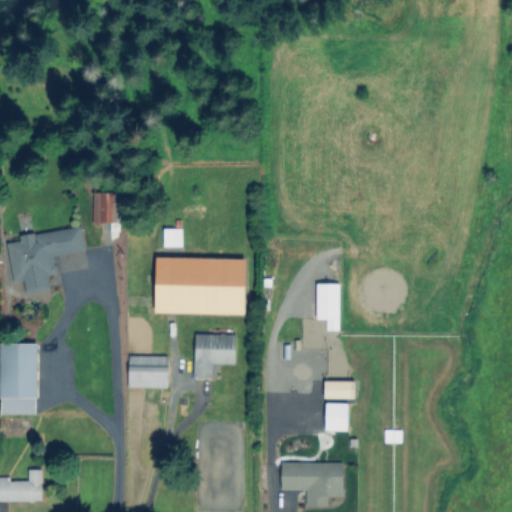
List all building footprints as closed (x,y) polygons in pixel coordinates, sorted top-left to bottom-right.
[(90,221),(122,222),(123,192),(91,191),(90,221)] [(83,249),(80,225),(17,235),(18,240),(5,242),(11,281),(22,279),(24,292),(49,289),(47,274),(55,273),(52,254),(83,249)] [(244,257),(154,256),(153,311),(243,313),(244,257)] [(341,286),(340,330),(327,330),(327,319),(318,319),(318,286),(341,286)] [(192,376),(211,376),(211,362),(233,363),(234,333),(193,332),(192,376)] [(35,342),(0,341),(0,413),(36,413),(35,342)] [(167,355),(127,354),(126,386),(166,387),(167,355)] [(353,380),(323,379),(323,397),(352,398),(353,380)] [(348,391),(348,432),(327,431),(328,391),(348,391)] [(329,472),(329,508),(307,507),(307,491),(283,491),(283,466),(312,466),(312,472),(329,472)] [(0,499),(40,500),(40,468),(27,468),(27,479),(8,479),(8,476),(0,476),(0,499)]
